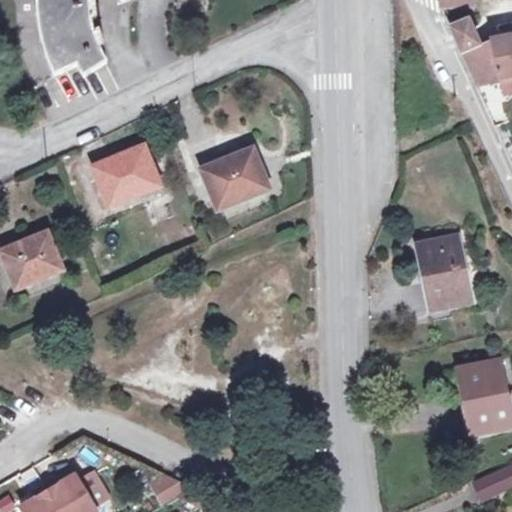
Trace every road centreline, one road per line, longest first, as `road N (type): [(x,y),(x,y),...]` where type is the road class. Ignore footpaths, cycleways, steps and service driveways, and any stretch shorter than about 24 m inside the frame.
road 1 (unclassified): [(333,16),(347,453)]
road 2 (residential): [(347,453),(237,478),(78,420),(0,465)]
road 3 (residential): [(0,163),(333,16)]
road 4 (unclassified): [(416,0),(511,188)]
